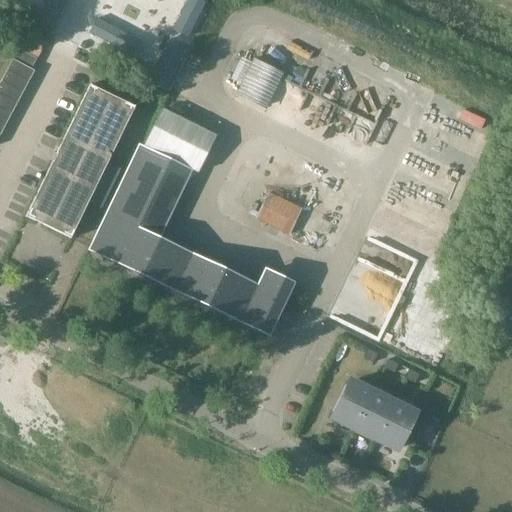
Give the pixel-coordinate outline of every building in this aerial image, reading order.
[(48,0),(37,23),(51,30),(66,0),(48,0)] [(200,0),(188,0),(172,31),(187,38),(205,3),(200,0)] [(96,19),(88,33),(91,35),(132,57),(140,42),(113,28),(105,24),(96,19)] [(25,31),(15,48),(18,50),(27,54),(28,55),(35,59),(37,60),(46,43),(25,31)] [(152,78),(149,84),(163,91),(166,85),(175,68),(184,51),(186,46),(172,39),(169,44),(161,61),(152,78)] [(18,50),(12,60),(30,70),(35,59),(28,55),(27,54),(18,50)] [(12,60),(0,82),(0,134),(34,72),(30,70),(12,60)] [(52,163),(25,218),(34,222),(42,226),(70,240),(134,108),(89,85),(64,137),(62,142),(56,154),(52,163)] [(161,110),(142,147),(192,170),(197,173),(215,137),(161,110)] [(282,308),(294,284),(269,272),(261,288),(159,239),(192,170),(142,147),(138,145),(88,251),(263,335),(269,322),(274,325),(275,324),(282,308)] [(290,232),(302,208),(268,192),(257,216),(290,232)] [(366,350),(362,358),(372,363),(376,355),(366,350)] [(383,368),(383,369),(393,374),(393,373),(397,365),(387,360),(383,368)] [(404,378),(404,379),(414,384),(414,383),(418,375),(408,370),(404,378)] [(332,410),(331,412),(334,413),(331,418),(341,423),(340,425),(342,426),(343,424),(352,428),(351,431),(352,431),(371,393),(349,382),(347,387),(344,386),(343,387),(346,389),(339,402),(336,401),(336,402),(339,404),(335,411),(332,410)] [(371,393),(352,431),(353,431),(354,429),(373,439),(372,441),(373,442),(392,403),(371,393)] [(392,403),(373,442),(374,442),(375,440),(384,444),(383,447),(385,447),(386,445),(396,450),(399,445),(401,446),(402,445),(399,443),(403,436),(406,437),(406,435),(404,434),(411,421),(413,422),(414,420),(411,419),(414,414),(392,403)]
